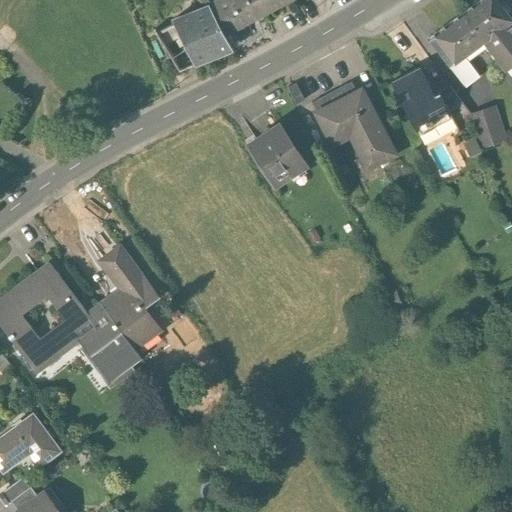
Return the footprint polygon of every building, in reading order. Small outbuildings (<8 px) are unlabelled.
[(273,8),(268,0),(219,0),(208,6),(223,35),(246,23),(273,8)] [(268,0),(273,8),(288,0),(268,0)] [(489,0),(488,0),(458,22),(479,51),(499,77),(511,67),(511,30),(510,28),(489,0)] [(223,35),(208,6),(154,30),(179,72),(231,49),(223,35)] [(447,74),(479,51),(458,22),(426,45),(447,74)] [(440,112),(417,71),(385,89),(408,130),(440,112)] [(396,162),(361,91),(308,117),(326,155),(344,146),(361,180),(396,162)] [(509,142),(500,107),(477,113),(486,148),(509,142)] [(307,173),(278,128),(242,151),(271,196),(307,173)] [(123,247),(97,265),(118,293),(101,305),(138,356),(165,336),(149,314),(164,303),(123,247)] [(0,328),(36,379),(79,347),(111,390),(145,365),(138,356),(101,305),(89,315),(51,264),(0,301),(0,328)] [(33,418),(0,441),(0,474),(3,478),(30,459),(42,475),(64,459),(33,418)] [(11,510),(39,498),(30,478),(3,490),(11,510)] [(58,511),(46,495),(22,511),(58,511)]
